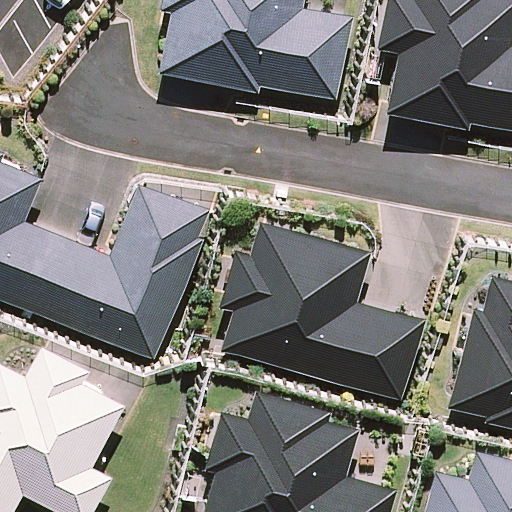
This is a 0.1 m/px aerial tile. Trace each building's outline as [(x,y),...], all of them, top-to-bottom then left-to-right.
[(167,6),(154,66),(251,87),(253,76),(328,92),(345,16),(297,6),(298,0),(158,0),(158,4),(167,6)] [(397,45),(384,105),(458,121),(461,111),(511,121),(511,42),(504,40),(511,4),(511,0),(373,0),(365,38),(397,45)] [(0,297),(152,356),(208,212),(134,184),(107,253),(17,218),(34,173),(0,160),(0,297)] [(227,305),(216,347),(402,398),(423,323),(345,302),(357,260),(361,245),(259,217),(250,249),(230,244),(214,301),(227,305)] [(470,304),(447,397),(490,408),(488,416),(511,421),(511,280),(485,274),(477,306),(470,304)] [(0,360),(0,511),(2,511),(17,484),(74,511),(80,511),(100,471),(77,460),(108,398),(70,379),(77,366),(34,345),(21,371),(0,360)] [(213,464),(199,511),(382,511),(389,488),(336,472),(353,417),(253,387),(243,419),(228,415),(214,411),(200,460),(213,464)] [(422,466),(410,511),(511,511),(511,455),(470,446),(462,475),(422,466)]
